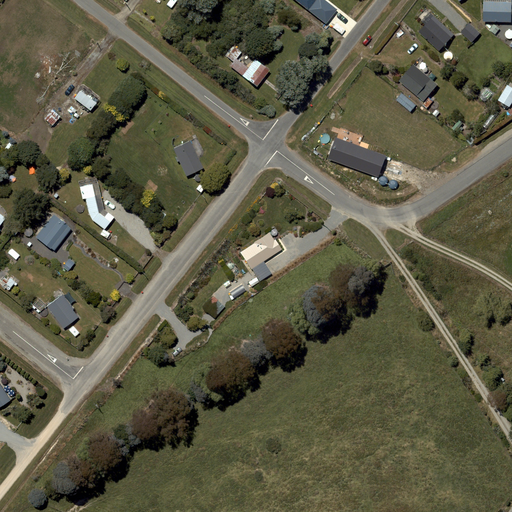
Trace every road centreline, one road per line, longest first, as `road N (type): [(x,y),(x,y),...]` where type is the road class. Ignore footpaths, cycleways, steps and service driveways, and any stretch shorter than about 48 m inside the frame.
road 1 (residential): [(81,385),(269,144)]
road 2 (unclassified): [(269,144),(338,197),(387,215),(431,202),(511,147)]
road 3 (residential): [(81,0),(269,144)]
road 4 (residential): [(269,144),(382,0)]
road 5 (residential): [(0,487),(81,385)]
